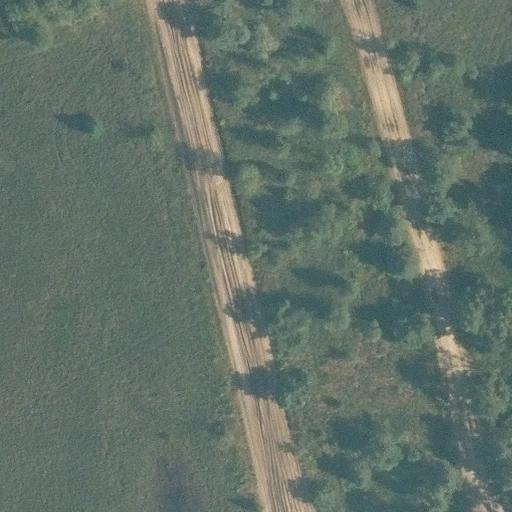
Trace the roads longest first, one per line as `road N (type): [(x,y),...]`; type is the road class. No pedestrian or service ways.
road 1 (track): [(361,0),(493,511)]
road 2 (track): [(290,511),(162,0)]
